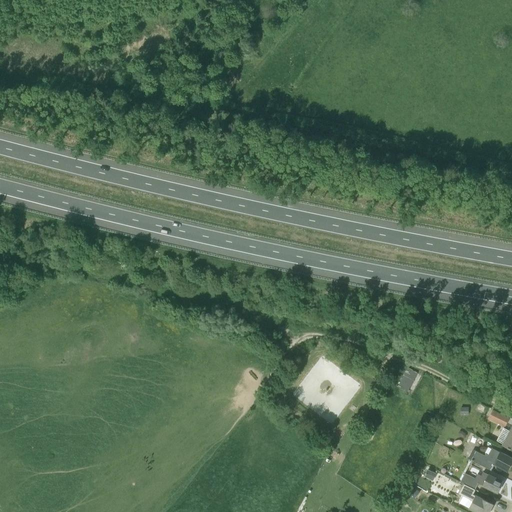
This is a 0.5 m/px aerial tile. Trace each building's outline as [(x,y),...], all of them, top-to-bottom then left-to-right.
[(407,391),(417,373),(406,367),(397,386),(407,391)] [(504,427),(509,418),(492,409),(488,418),(504,427)] [(498,441),(503,444),(502,445),(511,449),(511,427),(509,431),(504,428),(498,441)] [(499,453),(496,450),(492,448),(488,455),(485,454),(484,455),(473,450),(468,459),(471,461),(491,470),(494,464),(507,471),(511,462),(511,458),(500,452),(499,453)] [(433,481),(436,474),(427,470),(424,476),(433,481)] [(483,472),(481,476),(478,483),(483,486),(497,493),(503,482),(483,472)] [(463,484),(475,490),(478,483),(473,481),(475,478),(465,473),(460,482),(463,484)] [(475,490),(463,484),(459,494),(468,499),(464,507),(474,511),(489,511),(493,504),(478,496),(473,493),(475,490)] [(407,493),(414,499),(420,492),(413,486),(407,493)]
